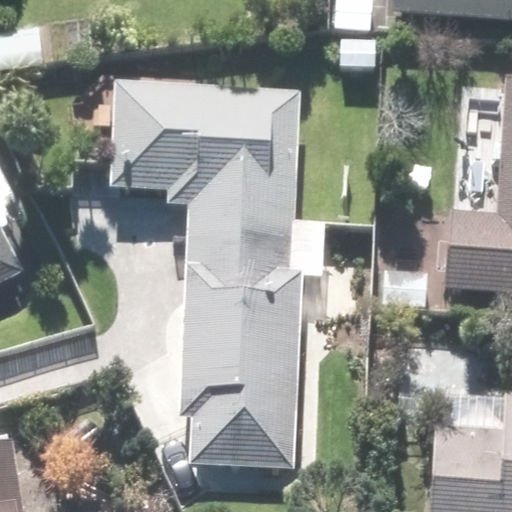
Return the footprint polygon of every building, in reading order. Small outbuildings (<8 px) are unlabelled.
[(511,0),(354,0),(352,40),(425,44),(426,27),(511,31),(511,0)] [(511,88),(511,89),(505,187),(455,184),(448,302),(511,306),(511,88)] [(304,103),(123,93),(119,195),(175,197),(175,212),(194,213),(188,421),(200,421),(198,476),(305,479),(312,233),(300,233),(304,103)] [(0,292),(26,279),(0,230),(0,292)] [(511,511),(511,405),(441,402),(439,444),(435,511),(511,511)] [(25,511),(18,454),(0,456),(0,511),(25,511)]
